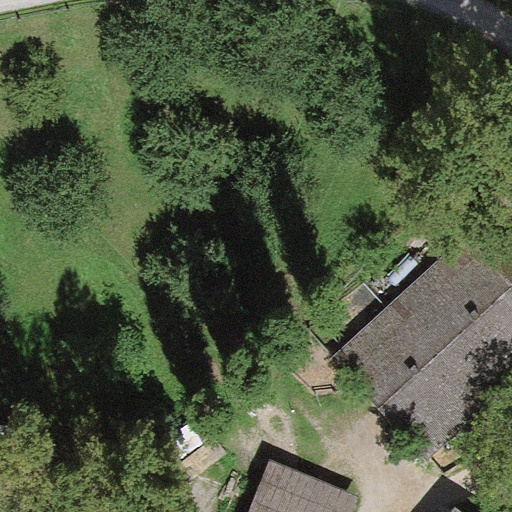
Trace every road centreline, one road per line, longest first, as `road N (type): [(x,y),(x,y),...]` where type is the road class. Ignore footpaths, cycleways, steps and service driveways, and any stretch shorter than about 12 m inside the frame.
road 1 (track): [(156,504),(302,391),(405,503)]
road 2 (track): [(302,391),(310,346),(373,280),(511,163)]
road 3 (track): [(155,511),(156,504),(0,455)]
